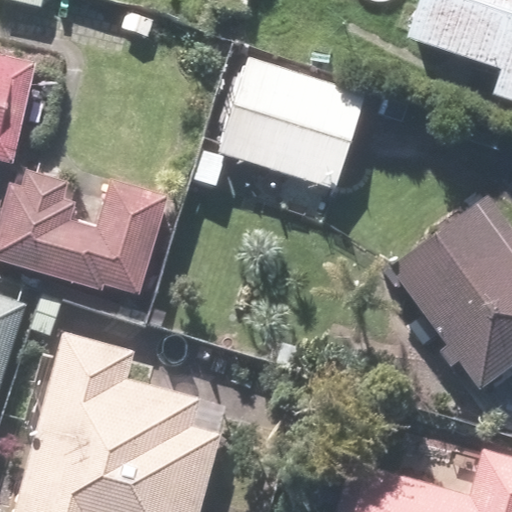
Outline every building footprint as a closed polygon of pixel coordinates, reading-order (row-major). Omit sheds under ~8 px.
[(511,119),(511,0),(417,0),(402,51),(489,77),(480,110),(511,119)] [(0,160),(13,163),(36,64),(0,55),(0,160)] [(245,60),(212,160),(329,199),(363,99),(245,60)] [(56,227),(65,192),(3,176),(0,187),(0,272),(130,307),(158,204),(103,189),(90,236),(56,227)] [(511,242),(477,201),(384,278),(480,394),(511,367),(511,242)] [(0,301),(0,387),(25,309),(0,301)] [(130,354),(54,338),(17,511),(197,511),(218,410),(123,390),(130,354)] [(511,511),(511,465),(450,448),(438,492),(344,466),(331,511),(511,511)]
